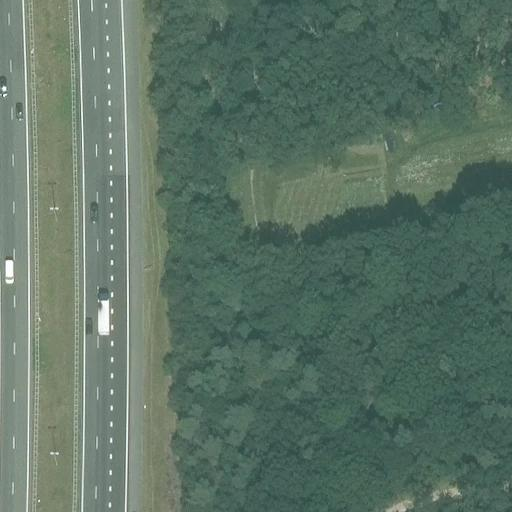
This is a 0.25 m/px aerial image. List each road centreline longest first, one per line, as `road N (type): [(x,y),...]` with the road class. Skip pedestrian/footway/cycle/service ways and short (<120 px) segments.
road 1 (motorway): [(94,511),(91,0)]
road 2 (motorway): [(7,0),(13,269)]
road 3 (motorway): [(13,269),(11,511)]
road 4 (track): [(391,511),(511,482)]
